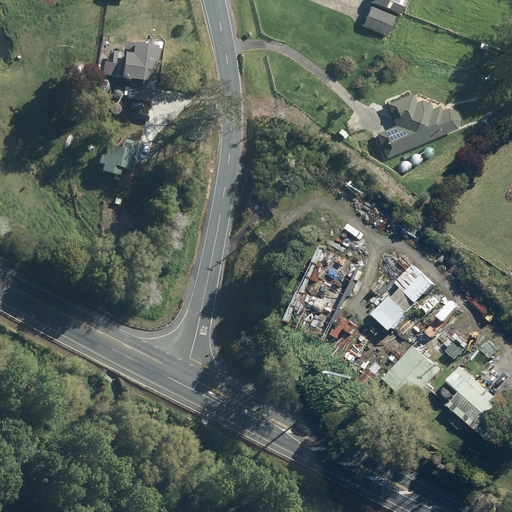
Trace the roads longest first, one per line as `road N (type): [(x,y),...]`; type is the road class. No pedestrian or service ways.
road 1 (unclassified): [(180,379),(231,153),(230,84),(214,0)]
road 2 (primary): [(180,379),(447,511)]
road 3 (primary): [(0,282),(180,379)]
